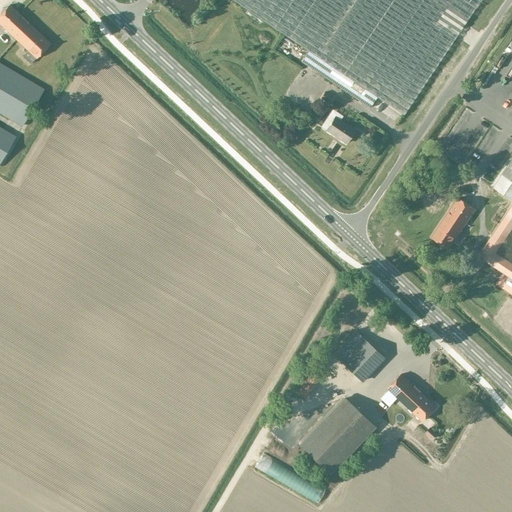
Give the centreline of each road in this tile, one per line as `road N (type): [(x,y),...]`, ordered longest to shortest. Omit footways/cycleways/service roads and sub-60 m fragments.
road 1 (track): [(0,174),(7,179),(92,35),(348,275),(335,296)]
road 2 (secondary): [(348,234),(99,0)]
road 3 (unclassified): [(348,234),(509,0)]
road 4 (track): [(326,312),(208,511)]
road 5 (secondary): [(511,388),(348,234)]
